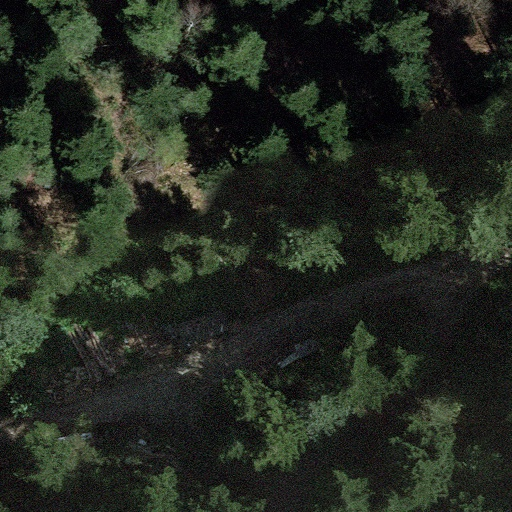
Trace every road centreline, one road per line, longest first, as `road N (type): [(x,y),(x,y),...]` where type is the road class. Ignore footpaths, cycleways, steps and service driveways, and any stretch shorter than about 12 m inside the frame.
road 1 (track): [(0,458),(511,253)]
road 2 (track): [(436,288),(424,384),(334,511)]
